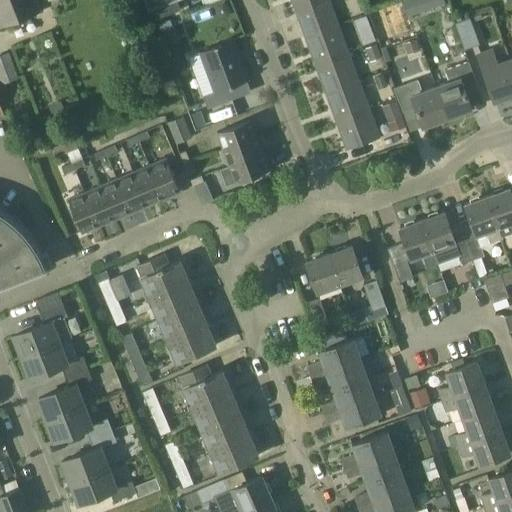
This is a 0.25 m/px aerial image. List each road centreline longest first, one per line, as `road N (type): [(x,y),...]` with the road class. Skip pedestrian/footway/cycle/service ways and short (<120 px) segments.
road 1 (residential): [(321,511),(233,277),(238,238)]
road 2 (residential): [(329,201),(291,127),(245,0)]
road 3 (residential): [(511,134),(487,139),(440,176),(365,205),(329,201)]
road 4 (residential): [(238,238),(198,210),(84,261)]
road 5 (residential): [(0,367),(54,511)]
